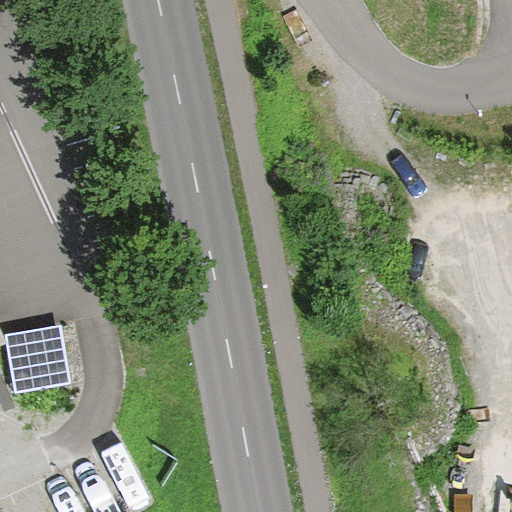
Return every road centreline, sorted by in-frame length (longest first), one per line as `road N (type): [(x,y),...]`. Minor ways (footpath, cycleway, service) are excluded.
road 1 (tertiary): [(262,511),(224,370),(152,0)]
road 2 (unknown): [(367,0),(410,71),(459,103),(511,109)]
